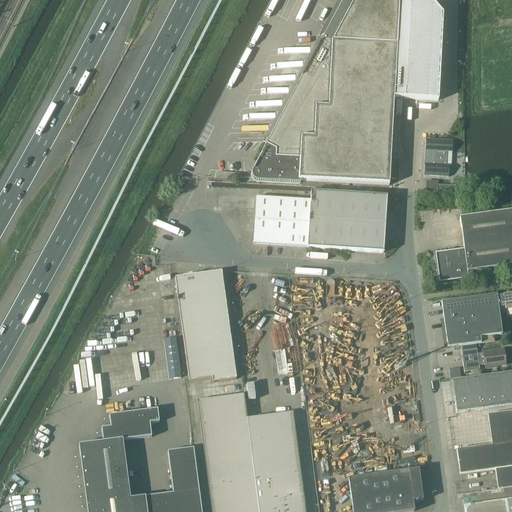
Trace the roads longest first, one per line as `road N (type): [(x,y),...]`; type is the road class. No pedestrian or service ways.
road 1 (motorway): [(0,353),(188,0)]
road 2 (unclassified): [(409,274),(411,125),(442,116),(447,101),(450,0)]
road 3 (motorway): [(117,0),(0,217)]
road 4 (unclassified): [(443,511),(409,274)]
road 5 (unclassified): [(200,240),(241,260),(409,274)]
